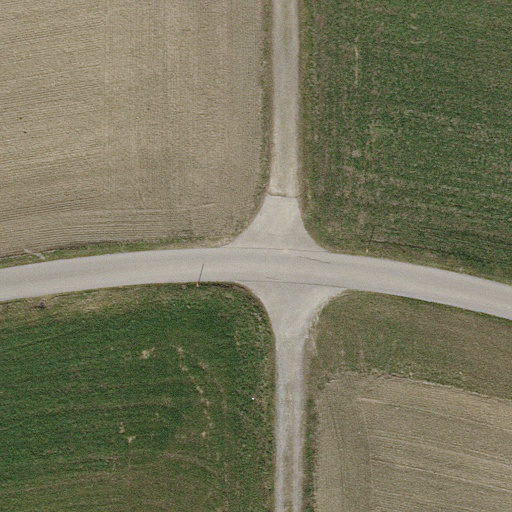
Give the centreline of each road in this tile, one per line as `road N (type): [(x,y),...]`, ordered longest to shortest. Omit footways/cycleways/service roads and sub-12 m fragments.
road 1 (track): [(291,0),(291,276)]
road 2 (track): [(292,511),(291,276)]
